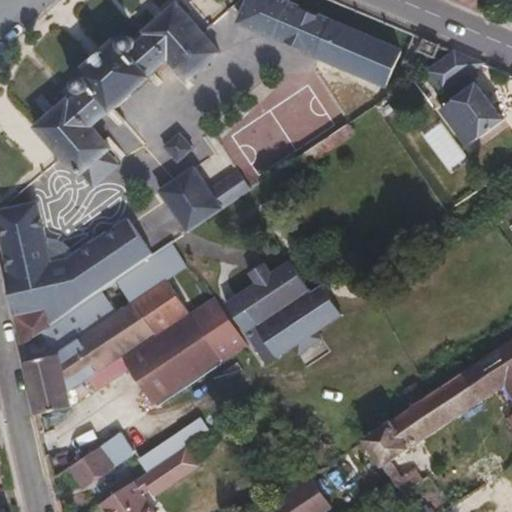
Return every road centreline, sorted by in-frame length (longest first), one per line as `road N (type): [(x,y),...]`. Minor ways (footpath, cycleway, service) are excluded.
road 1 (residential): [(41,511),(0,320)]
road 2 (secondary): [(400,0),(511,47)]
